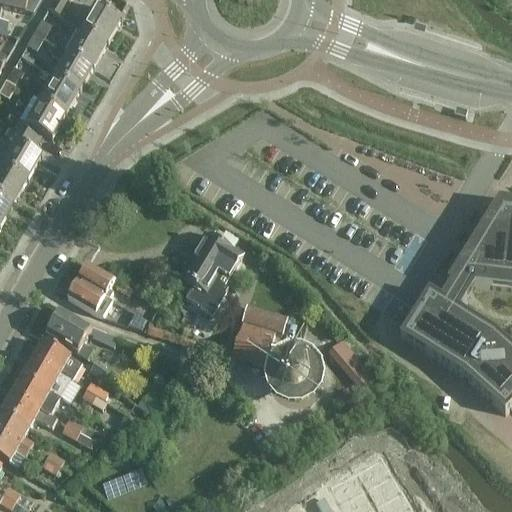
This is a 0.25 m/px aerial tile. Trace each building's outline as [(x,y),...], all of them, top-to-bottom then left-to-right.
[(3,0),(1,10),(26,15),(29,0),(3,0)] [(58,19),(69,0),(56,0),(48,13),(58,19)] [(95,9),(81,32),(107,47),(121,23),(95,9)] [(42,25),(35,37),(44,42),(52,30),(42,25)] [(81,32),(67,56),(93,71),(107,47),(81,32)] [(44,42),(35,37),(28,49),(37,55),(44,42)] [(67,56),(53,80),(79,95),(93,71),(67,56)] [(14,72),(7,85),(17,90),(24,78),(14,72)] [(53,80),(40,103),(65,118),(79,95),(53,80)] [(17,90),(7,85),(0,97),(10,102),(17,90)] [(17,123),(12,131),(37,146),(42,137),(51,143),(65,118),(40,103),(34,100),(20,125),(17,123)] [(16,145),(2,169),(27,184),(41,160),(32,155),(37,146),(12,131),(7,140),(16,145)] [(2,169),(0,173),(0,199),(14,208),(27,184),(2,169)] [(0,199),(0,230),(14,208),(0,199)] [(429,295),(400,341),(462,380),(505,418),(511,410),(511,351),(495,336),(491,334),(460,314),(475,290),(511,294),(511,205),(499,204),(498,205),(497,207),(485,226),(447,286),(451,287),(441,303),(429,295)] [(244,259),(234,253),(205,236),(193,255),(198,258),(182,284),(193,290),(186,303),(212,319),(228,292),(215,284),(225,268),(235,274),(244,259)] [(87,268),(77,285),(109,303),(112,297),(109,295),(113,287),(116,289),(115,291),(128,299),(131,293),(87,268)] [(109,303),(77,285),(67,303),(95,319),(103,322),(112,306),(108,304),(109,303)] [(264,371),(281,318),(248,308),(232,361),(264,371)] [(114,348),(117,341),(91,332),(60,314),(45,339),(87,363),(92,353),(83,347),(90,335),(94,338),(93,340),(114,348)] [(144,336),(149,326),(142,322),(135,333),(144,336)] [(208,349),(150,329),(147,338),(205,358),(208,349)] [(343,343),(328,356),(355,388),(370,375),(343,343)] [(42,344),(31,362),(70,384),(80,366),(42,344)] [(31,362),(21,379),(50,395),(60,401),(65,392),(70,384),(31,362)] [(89,375),(103,385),(110,374),(97,365),(89,375)] [(282,371),(280,373),(278,377),(277,381),(277,385),(278,389),(280,393),(282,396),(286,399),(289,401),(293,401),(296,402),(299,401),(302,401),(305,399),(308,397),(310,395),(312,392),(313,389),(314,385),(314,382),(313,378),(312,375),(310,372),(307,369),(304,367),(302,366),(299,365),(296,365),(293,365),(290,366),(287,367),(284,369),(282,371)] [(21,379),(11,396),(50,418),(50,419),(60,401),(50,395),(21,379)] [(91,387),(86,394),(106,407),(111,399),(91,387)] [(166,401),(157,391),(137,408),(136,409),(147,417),(166,401)] [(106,407),(86,394),(82,402),(102,414),(106,407)] [(11,396),(1,414),(30,430),(35,421),(45,427),(50,418),(11,396)] [(1,414),(0,415),(0,435),(30,453),(34,446),(24,440),(30,430),(1,414)] [(71,421),(67,428),(80,436),(84,429),(71,421)] [(80,436),(67,428),(62,437),(76,444),(80,436)] [(30,453),(0,435),(0,460),(9,466),(15,455),(25,461),(30,453)] [(51,456),(46,463),(60,472),(64,464),(51,456)] [(380,459),(327,489),(340,511),(410,511),(399,492),(398,493),(380,459)] [(60,472),(46,463),(42,471),(56,479),(60,472)] [(3,499),(16,507),(24,511),(28,505),(19,500),(20,499),(7,492),(3,499)] [(0,508),(6,511),(12,511),(16,507),(3,499),(0,497),(0,508)]
